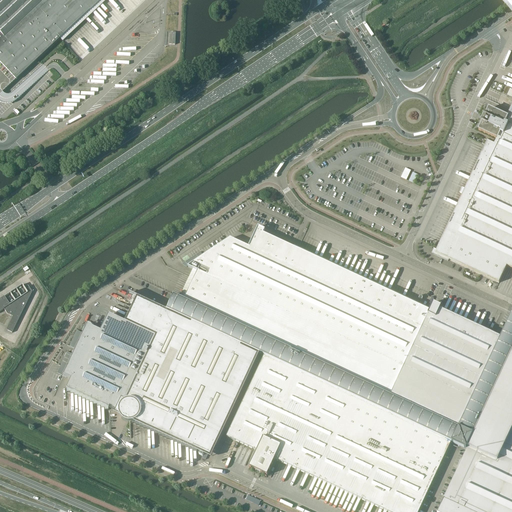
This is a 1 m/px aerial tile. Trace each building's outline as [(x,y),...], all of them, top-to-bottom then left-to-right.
[(0,0),(0,94),(100,0),(0,0)] [(511,0),(499,0),(502,3),(511,14),(511,0)] [(511,106),(506,119),(505,118),(506,116),(489,108),(485,116),(484,115),(481,122),(482,123),(478,130),(496,138),(496,137),(498,137),(500,133),(503,135),(508,125),(511,126),(511,106)] [(511,264),(511,126),(508,125),(503,135),(500,133),(498,137),(494,145),(484,140),(482,145),(486,147),(466,190),(462,188),(460,193),(464,195),(438,251),(434,249),(431,254),(448,261),(449,260),(499,283),(508,263),(511,264)] [(401,177),(407,179),(411,170),(406,168),(401,177)] [(414,183),(418,174),(413,172),(409,181),(414,183)] [(430,311),(276,239),(264,234),(265,230),(258,227),(249,247),(230,239),(188,267),(198,272),(185,299),(391,396),(430,311)] [(22,285),(0,299),(0,311),(3,309),(7,314),(12,317),(6,330),(12,332),(11,333),(12,333),(32,292),(28,287),(29,288),(25,290),(22,285)] [(511,312),(508,320),(506,325),(500,338),(498,343),(458,428),(391,396),(185,299),(175,295),(174,296),(174,295),(173,296),(174,296),(168,310),(167,309),(167,310),(260,354),(264,356),(451,443),(453,444),(466,449),(466,450),(511,351),(511,312)] [(211,459),(237,403),(260,354),(167,310),(167,311),(137,297),(125,323),(156,337),(126,400),(122,398),(116,411),(115,412),(115,414),(121,416),(121,417),(123,420),(126,422),(129,423),(133,422),(211,459)] [(458,428),(498,343),(500,338),(440,310),(442,306),(441,306),(441,307),(434,304),(435,303),(434,303),(430,311),(391,396),(458,428)] [(77,331),(69,347),(74,349),(82,333),(77,331)] [(511,511),(511,351),(466,450),(464,455),(437,511),(511,511)] [(67,352),(57,373),(62,376),(72,355),(67,352)] [(387,511),(418,511),(446,452),(451,443),(264,356),(227,437),(257,451),(250,468),(256,471),(267,476),(275,459),(387,511)] [(259,505),(261,500),(248,495),(246,499),(259,505)]
